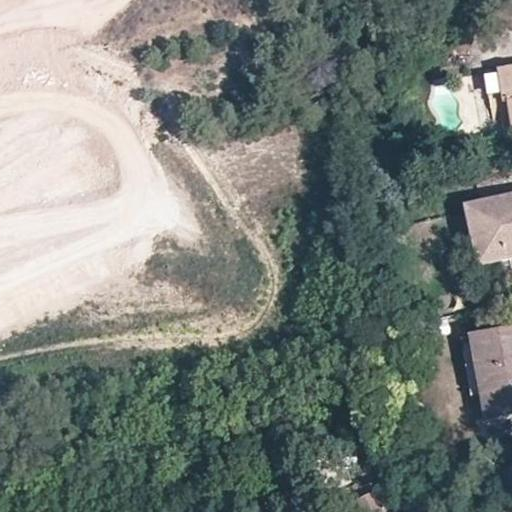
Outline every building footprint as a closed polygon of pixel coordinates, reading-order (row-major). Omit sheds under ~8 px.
[(511,141),(511,67),(499,70),(485,72),(492,108),(500,107),(503,123),(506,142),(511,141)] [(486,254),(503,262),(511,260),(511,218),(511,219),(505,201),(465,213),(477,256),(486,254)] [(511,335),(466,347),(485,427),(511,420),(511,335)] [(473,429),(485,427),(466,347),(454,350),(473,429)] [(387,510),(378,492),(354,503),(351,505),(354,511),(385,511),(387,510)]
